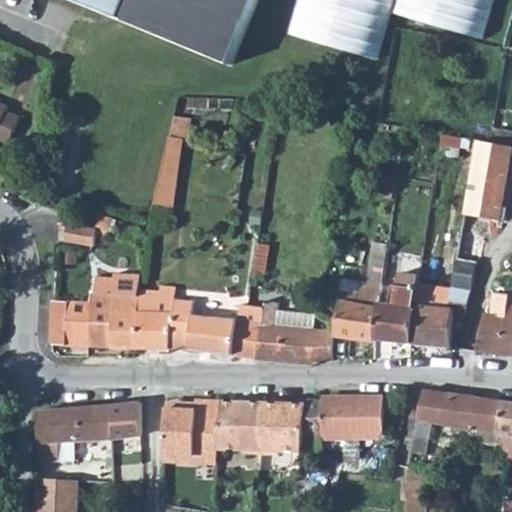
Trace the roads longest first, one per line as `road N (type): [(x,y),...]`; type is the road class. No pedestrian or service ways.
road 1 (residential): [(511,384),(406,375),(49,381),(28,370),(19,246),(0,218)]
road 2 (track): [(28,370),(19,511)]
